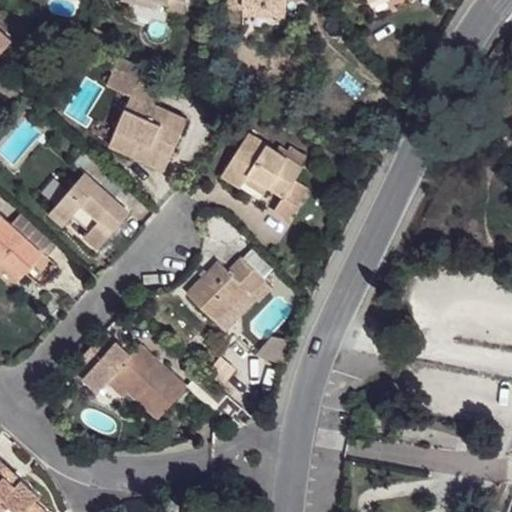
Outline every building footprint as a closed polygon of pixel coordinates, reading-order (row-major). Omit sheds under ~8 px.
[(121,0),(122,0),(152,8),(154,0),(156,0),(168,3),(167,10),(181,14),(184,0),(121,0)] [(225,0),(225,9),(243,10),(268,9),(269,2),(286,3),(299,3),(298,0),(225,0)] [(243,15),(285,17),(286,3),(269,2),(268,9),(243,10),(243,15)] [(0,47),(9,37),(0,28),(0,47)] [(128,94),(105,145),(126,155),(132,141),(164,156),(183,117),(149,102),(157,87),(110,66),(103,84),(128,94)] [(241,170),(246,165),(264,180),(277,192),(267,205),(280,216),(303,187),(290,176),(300,164),(288,154),(251,124),(218,162),(236,176),(241,170)] [(126,155),(160,170),(164,156),(132,141),(126,155)] [(307,156),(294,146),(288,154),(300,164),(307,156)] [(139,194),(96,155),(83,169),(126,208),(139,194)] [(241,170),(259,185),(264,180),(246,165),(241,170)] [(83,169),(44,213),(59,225),(63,221),(93,247),(105,234),(98,227),(105,220),(112,226),(126,208),(83,169)] [(0,265),(14,278),(49,238),(19,211),(8,221),(0,213),(0,265)] [(105,234),(112,226),(105,220),(98,227),(105,234)] [(211,258),(182,291),(212,319),(225,304),(241,286),(247,291),(261,277),(236,253),(222,269),(211,258)] [(252,295),(247,291),(241,286),(225,304),(235,313),(252,295)] [(77,355),(87,365),(112,339),(101,329),(77,355)] [(112,339),(87,365),(104,381),(107,377),(151,417),(182,383),(137,341),(127,352),(112,339)] [(77,355),(67,366),(78,376),(87,365),(77,355)] [(87,365),(78,376),(94,391),(104,381),(87,365)] [(241,405),(228,393),(224,396),(226,398),(221,404),(219,402),(215,406),(228,419),(232,415),(230,413),(235,408),(237,409),(241,405)] [(0,511),(48,511),(33,497),(36,494),(0,460),(0,511)]
